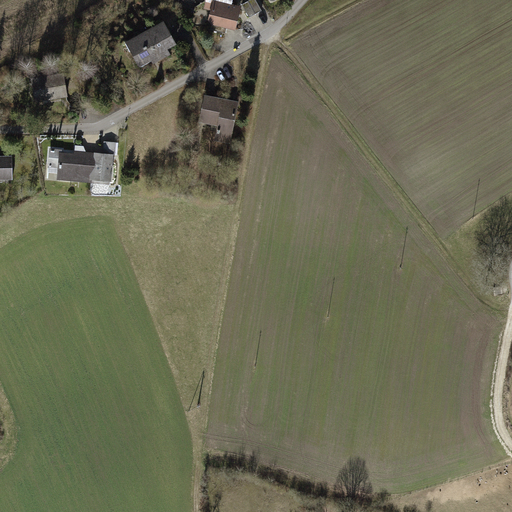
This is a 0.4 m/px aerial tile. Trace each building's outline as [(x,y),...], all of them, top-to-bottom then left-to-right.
[(210,26),(239,31),(244,7),(235,5),(235,0),(206,0),(204,12),(213,14),(210,26)] [(257,0),(253,0),(245,4),(252,18),(264,12),(257,0)] [(166,22),(128,42),(141,68),(179,48),(166,22)] [(32,80),(36,105),(70,99),(66,74),(32,80)] [(240,102),(206,96),(201,123),(218,126),(215,141),(233,144),(240,102)] [(103,154),(53,150),(50,179),(113,185),(116,144),(104,143),(103,154)] [(14,158),(0,158),(0,182),(15,182),(14,158)]
